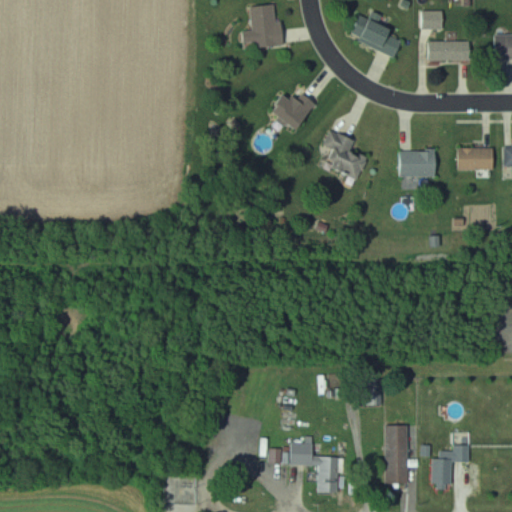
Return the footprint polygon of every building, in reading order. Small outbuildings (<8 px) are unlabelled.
[(285,21),(280,22),(278,4),(253,7),(257,48),(287,45),(285,21)] [(424,28),(446,28),(446,10),(424,10),(424,28)] [(396,27),(369,17),(360,43),(400,56),(405,40),(393,36),(396,27)] [(498,59),(511,58),(511,33),(498,34),(498,59)] [(474,40),(430,40),(430,61),(474,61),(474,40)] [(354,150),(358,138),(333,130),(321,167),(362,180),(370,155),(354,150)] [(461,170),(497,170),(497,148),(461,148),(461,170)] [(402,177),(441,177),(441,150),(402,150),(402,177)] [(388,483),(411,483),(411,425),(388,425),(388,483)] [(293,464),(325,464),(325,440),(293,440),(293,464)] [(473,445),(456,445),(456,451),(442,451),(442,458),(435,458),(435,484),(456,483),(456,462),(473,462),(473,445)]
